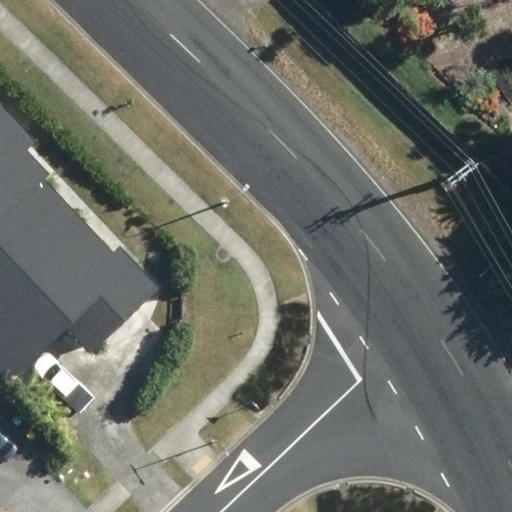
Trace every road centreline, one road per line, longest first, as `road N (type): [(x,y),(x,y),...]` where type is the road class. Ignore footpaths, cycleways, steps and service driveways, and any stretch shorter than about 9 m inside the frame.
road 1 (tertiary): [(125,0),(303,173),(432,316)]
road 2 (residential): [(218,511),(432,316)]
road 3 (tertiary): [(432,316),(511,458)]
